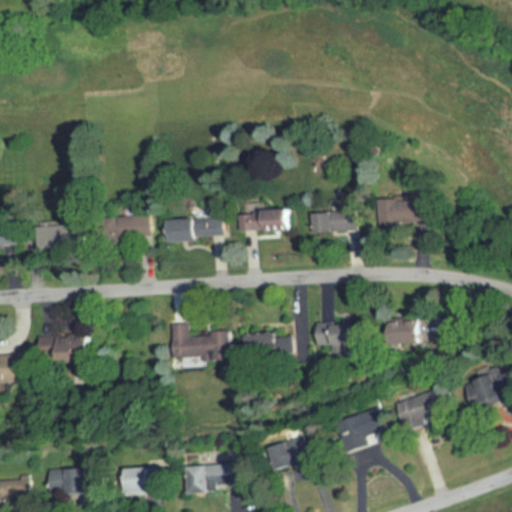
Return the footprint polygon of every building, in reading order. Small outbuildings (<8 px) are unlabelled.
[(297,232),(297,210),(244,210),(244,232),(297,232)] [(366,233),(366,212),(318,212),(318,233),(366,233)] [(126,216),(126,238),(157,237),(157,216),(126,216)] [(174,219),(175,240),(230,238),(229,216),(174,219)] [(0,242),(1,242),(1,245),(22,244),(21,218),(0,218),(0,242)] [(91,225),(43,228),(45,254),(93,251),(91,225)] [(400,349),(431,346),(429,319),(397,322),(400,349)] [(237,361),(236,333),(194,335),(194,323),(179,324),(180,359),(209,357),(209,363),(237,361)] [(321,323),(321,346),(371,346),(371,323),(321,323)] [(100,359),(94,334),(66,341),(72,366),(100,359)] [(286,334),(251,334),(251,356),(286,356),(286,334)] [(0,384),(33,382),(31,354),(0,355),(0,384)] [(478,372),(481,379),(470,384),(481,413),(511,400),(511,372),(507,360),(478,372)] [(459,412),(451,386),(402,401),(410,428),(459,412)] [(386,442),(383,434),(392,431),(384,407),(341,422),(352,454),(386,442)] [(270,446),(277,473),(314,463),(307,436),(270,446)] [(240,464),(188,466),(190,491),(241,489),(240,464)] [(165,494),(164,467),(128,469),(129,496),(165,494)] [(98,495),(98,468),(52,468),(52,495),(98,495)] [(0,501),(33,502),(33,478),(0,478),(0,501)]
